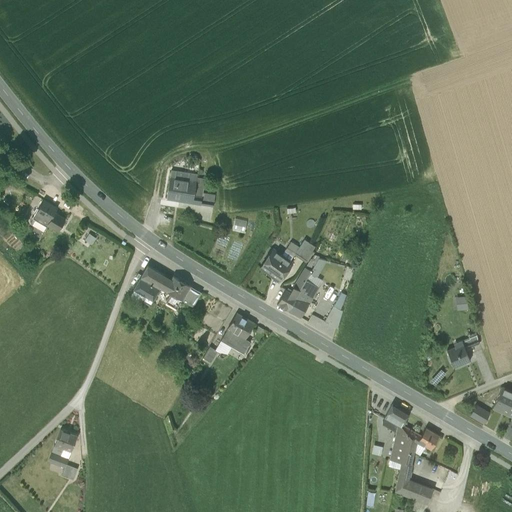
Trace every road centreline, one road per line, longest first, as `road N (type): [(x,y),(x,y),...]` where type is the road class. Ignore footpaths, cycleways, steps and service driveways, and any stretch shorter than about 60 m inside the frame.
road 1 (tertiary): [(439,412),(147,237)]
road 2 (tertiary): [(147,237),(69,169),(0,86)]
road 3 (residential): [(80,398),(147,237)]
